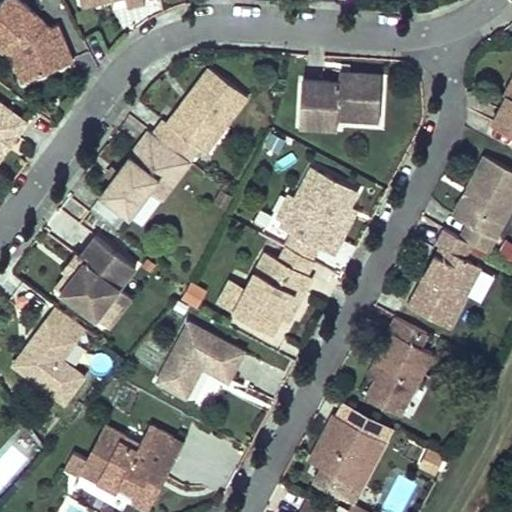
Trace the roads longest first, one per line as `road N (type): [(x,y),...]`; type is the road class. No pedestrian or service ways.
road 1 (residential): [(444,31),(220,21),(167,39),(121,74),(0,236)]
road 2 (residential): [(233,511),(448,125),(444,31)]
